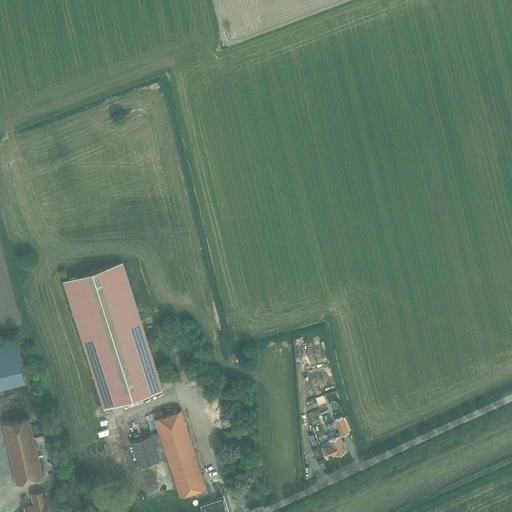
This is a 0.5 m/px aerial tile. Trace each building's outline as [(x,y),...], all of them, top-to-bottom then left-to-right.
[(163,388),(123,261),(64,280),(104,407),(163,388)] [(0,389),(24,384),(15,344),(0,347),(0,389)] [(199,393),(214,391),(213,375),(197,376),(199,393)] [(212,403),(220,430),(227,428),(219,401),(212,403)] [(181,496),(206,487),(181,410),(156,418),(160,432),(131,442),(139,466),(168,457),(181,496)] [(343,417),(336,420),(343,435),(350,432),(343,417)] [(16,483),(43,477),(29,418),(3,424),(16,483)] [(128,433),(114,436),(120,470),(135,467),(128,433)] [(347,450),(341,435),(330,440),(322,443),(324,447),(323,447),(328,458),(336,454),(336,455),(347,450)] [(171,475),(163,478),(161,470),(153,473),(159,491),(175,486),(171,475)] [(226,490),(224,480),(217,482),(220,492),(226,490)] [(203,511),(228,511),(224,497),(221,498),(216,482),(209,484),(209,486),(206,487),(211,501),(201,504),(203,511)] [(48,511),(47,502),(44,491),(31,494),(33,505),(25,507),(26,511),(48,511)] [(166,501),(178,497),(176,491),(164,495),(166,501)]
